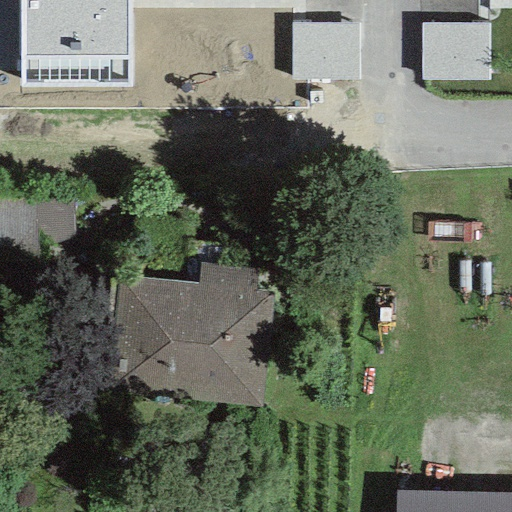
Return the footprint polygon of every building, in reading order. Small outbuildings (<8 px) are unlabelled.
[(18,0),(18,87),(129,88),(129,0),(18,0)] [(358,23),(291,24),(292,81),(359,80),(358,23)] [(487,23),(420,24),(421,81),(488,81),(487,23)] [(73,195),(0,196),(0,256),(74,255),(73,195)] [(270,290),(256,288),(257,268),(198,263),(197,284),(116,277),(107,396),(261,408),(270,290)] [(511,511),(511,490),(397,488),(396,511),(511,511)]
